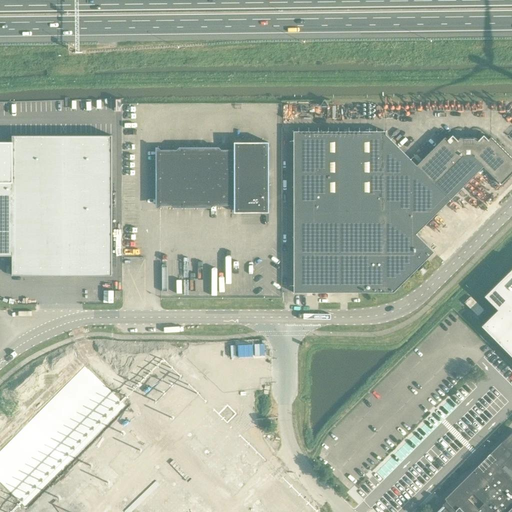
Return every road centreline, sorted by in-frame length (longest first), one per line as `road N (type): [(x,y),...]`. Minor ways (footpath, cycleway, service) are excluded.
road 1 (tertiary): [(511,206),(391,313),(81,319),(22,343)]
road 2 (motorway): [(0,29),(511,23)]
